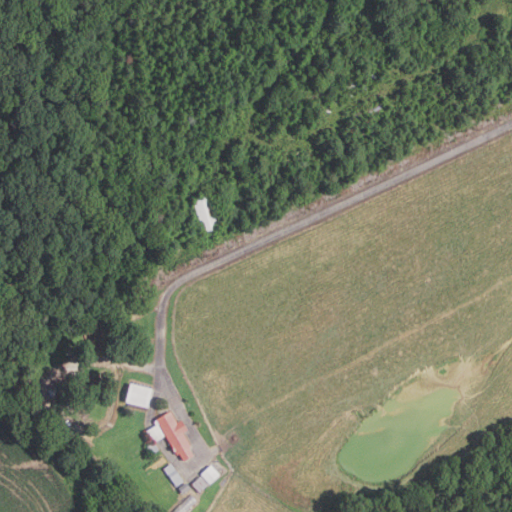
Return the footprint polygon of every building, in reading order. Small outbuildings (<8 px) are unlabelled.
[(205,234),(194,200),(210,195),(221,229),(205,234)] [(131,383),(154,389),(149,407),(127,402),(131,383)] [(177,455),(166,436),(154,443),(147,431),(157,425),(155,421),(171,411),(178,422),(183,420),(188,430),(184,432),(192,447),(190,448),(194,456),(185,461),(181,454),(177,455)] [(177,486),(164,468),(172,463),(184,481),(177,486)] [(211,484),(202,474),(212,465),(221,474),(211,484)] [(200,492),(193,484),(201,476),(209,485),(200,492)] [(191,489),(184,494),(180,487),(186,483),(191,489)] [(186,511),(173,511),(191,495),(197,501),(186,511)]
